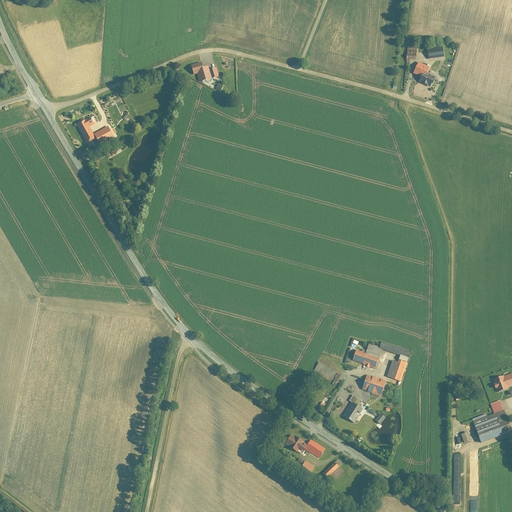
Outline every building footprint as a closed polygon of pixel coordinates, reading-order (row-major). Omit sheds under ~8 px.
[(440,49),(424,52),(426,61),(442,58),(440,49)] [(414,51),(404,51),(405,61),(414,61),(414,51)] [(434,70),(417,63),(413,73),(421,76),(418,83),(427,87),(434,70)] [(198,74),(201,84),(220,77),(217,69),(210,71),(209,67),(204,69),(202,64),(192,68),(194,75),(198,74)] [(77,126),(88,146),(96,141),(90,131),(97,127),(92,118),(77,126)] [(157,122),(153,127),(159,132),(163,127),(157,122)] [(116,138),(110,126),(93,135),(99,147),(116,138)] [(375,369),(381,352),(394,357),(400,359),(398,364),(394,362),(388,378),(396,381),(404,361),(407,352),(380,342),(377,348),(367,345),(364,355),(355,352),(351,361),(375,369)] [(335,374),(316,364),(312,371),(331,381),(335,374)] [(493,380),(497,393),(507,389),(507,388),(511,386),(511,374),(504,378),(503,377),(493,380)] [(384,382),(365,377),(361,390),(380,396),(384,382)] [(363,404),(350,396),(347,402),(350,404),(342,416),(355,424),(363,411),(360,410),(363,404)] [(492,408),(495,415),(472,423),(480,444),(510,434),(502,412),(499,405),(492,408)] [(465,444),(471,442),(469,434),(463,436),(465,444)] [(306,448),(293,438),(287,446),(297,454),(301,449),(316,460),(323,451),(311,442),(306,448)] [(337,461),(321,476),(330,486),(343,474),(338,469),(341,466),(337,461)] [(306,464),(301,473),(310,478),(315,468),(306,464)]
